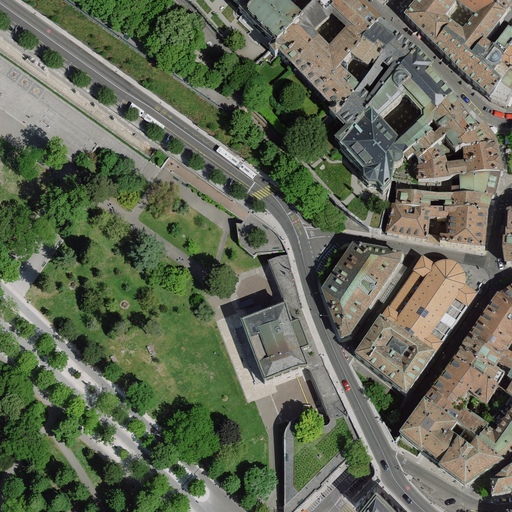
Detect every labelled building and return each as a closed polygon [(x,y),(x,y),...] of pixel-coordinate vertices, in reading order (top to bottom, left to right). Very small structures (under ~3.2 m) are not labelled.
[(232,0),(244,10),(241,13),(247,19),(253,11),(251,9),(256,0),(232,0)] [(256,0),(251,9),(253,11),(247,19),(277,47),(303,20),(281,0),(256,0)] [(356,3),(352,0),(322,0),(303,20),(277,47),(272,52),(277,57),(282,53),(295,66),(318,43),(311,35),(333,16),(351,32),(364,43),(380,24),(356,3)] [(507,17),(481,0),(421,0),(407,19),(422,35),(436,49),(445,39),(473,61),(485,46),(504,21),(507,17)] [(511,0),(481,0),(507,17),(511,10),(511,0)] [(383,27),(380,24),(364,43),(352,58),(369,69),(373,72),(382,62),(400,40),(396,37),(390,31),(383,27)] [(501,87),(510,96),(511,92),(511,75),(502,69),(502,64),(511,51),(511,31),(496,52),(492,53),(485,46),(473,61),(445,39),(436,49),(465,79),(491,102),(501,87)] [(330,55),(318,43),(295,66),(336,110),(330,115),(332,116),(336,121),(343,114),(373,72),(369,69),(357,87),(348,79),(343,80),(337,75),(352,58),(364,43),(351,32),(330,55)] [(336,121),(337,121),(339,120),(348,130),(335,142),(341,149),(353,133),(400,75),(418,55),(407,46),(400,40),(382,62),(373,72),(343,114),(336,121)] [(502,69),(511,75),(511,51),(502,64),(502,69)] [(403,166),(404,158),(432,138),(426,133),(423,130),(452,99),(446,93),(438,85),(428,74),(432,70),(424,62),(418,55),(400,75),(353,133),(341,149),(364,173),(364,182),(370,188),(378,189),(384,196),(388,192),(391,189),(392,182),(394,170),(403,166)] [(511,97),(511,96),(510,96),(501,87),(491,102),(507,110),(511,101),(511,97)] [(457,106),(452,99),(423,130),(426,133),(434,126),(442,134),(435,141),(432,138),(404,158),(403,166),(412,165),(419,163),(438,149),(446,142),(456,156),(463,153),(459,146),(477,131),(457,106)] [(315,137),(336,121),(332,116),(319,128),(318,127),(311,133),(315,137)] [(465,151),(497,146),(493,137),(485,127),(480,129),(477,131),(459,146),(463,153),(465,152),(465,151)] [(498,156),(497,146),(465,151),(465,152),(466,170),(447,172),(444,159),(438,149),(419,163),(420,172),(419,181),(419,184),(438,185),(463,178),(500,177),(502,177),(498,156)] [(397,183),(419,184),(419,181),(410,180),(412,165),(403,166),(394,170),(392,182),(397,183)] [(497,188),(500,177),(463,178),(438,185),(419,184),(397,183),(396,195),(398,195),(431,198),(446,200),(491,200),(494,201),(497,188)] [(398,209),(431,212),(431,198),(398,195),(398,209)] [(490,208),(491,200),(446,200),(445,213),(488,214),(490,208)] [(486,232),(488,214),(445,213),(431,212),(398,209),(391,207),(388,217),(392,217),(388,236),(435,245),(450,248),(483,251),(486,232)] [(263,223),(251,215),(248,219),(246,222),(242,226),(238,226),(240,245),(254,258),(257,255),(287,251),(283,242),(276,232),(263,223)] [(382,235),(388,236),(392,217),(388,217),(386,216),(382,235)] [(403,266),(404,256),(380,251),(355,247),(323,294),(342,343),(353,340),(379,301),(403,266)] [(424,261),(380,327),(432,363),(477,298),(467,291),(467,286),(467,283),(466,279),(464,275),(461,271),(456,269),(450,267),(446,266),(441,267),(437,269),(429,264),(424,261)] [(511,290),(500,296),(470,339),(511,365),(511,357),(506,354),(511,344),(511,290)] [(301,351),(309,348),(303,333),(298,320),(289,323),(285,313),(246,328),(269,385),(308,370),(301,351)] [(375,334),(356,360),(407,401),(420,381),(432,363),(380,327),(375,334)] [(511,375),(511,365),(470,339),(466,344),(462,350),(506,377),(510,380),(511,375)] [(506,377),(462,350),(458,355),(455,360),(498,388),(506,377)] [(498,388),(455,360),(445,373),(427,399),(421,407),(459,432),(476,446),(479,442),(489,428),(465,413),(468,409),(462,404),(469,394),(487,407),(498,388)] [(410,422),(399,437),(427,456),(466,487),(505,463),(479,442),(476,446),(472,452),(455,440),(459,432),(421,407),(410,422)] [(511,420),(508,418),(501,428),(511,436),(511,420)] [(289,435),(287,511),(295,511),(325,482),(325,481),(335,471),(340,460),(343,456),(343,461),(346,457),(335,446),(333,445),(325,453),(322,461),(322,463),(303,463),(316,468),(320,472),(315,477),(303,472),(297,471),(298,433),(302,423),(302,420),(295,420),(289,435)] [(479,442),(505,463),(507,461),(511,456),(511,436),(501,428),(496,434),(489,428),(479,442)] [(511,469),(508,473),(493,484),(493,497),(509,495),(511,494),(511,469)] [(384,492),(377,486),(373,490),(368,494),(362,500),(358,504),(365,511),(403,511),(395,504),(390,499),(384,492)]
